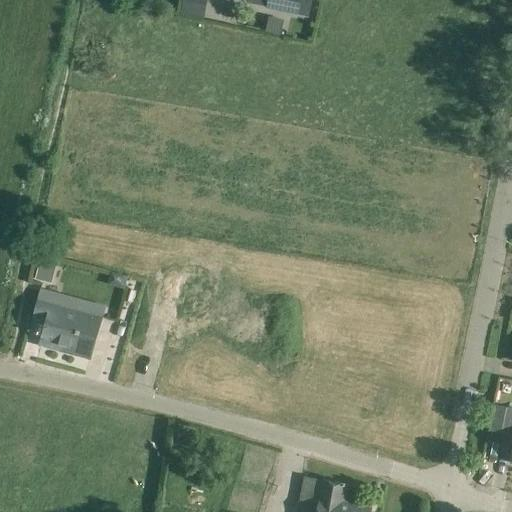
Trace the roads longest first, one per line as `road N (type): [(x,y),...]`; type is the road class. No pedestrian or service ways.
road 1 (unclassified): [(451,488),(160,404),(0,371)]
road 2 (track): [(82,0),(6,373)]
road 3 (unclassified): [(451,488),(508,198)]
